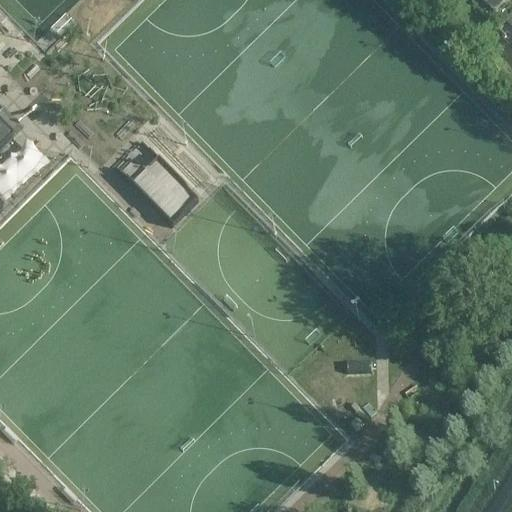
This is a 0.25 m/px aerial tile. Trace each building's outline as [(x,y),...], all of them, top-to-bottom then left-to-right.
[(505,3),(502,0),(479,0),(493,14),(505,3)] [(90,53),(68,74),(95,101),(117,81),(90,53)] [(0,214),(1,213),(0,211),(0,153),(12,141),(0,128),(0,214)] [(172,151),(145,177),(187,220),(214,194),(172,151)] [(212,159),(208,163),(219,175),(223,171),(212,159)] [(254,202),(250,206),(261,218),(265,214),(254,202)] [(8,428),(4,432),(18,447),(22,442),(8,428)] [(64,485),(60,489),(74,504),(78,500),(64,485)]
